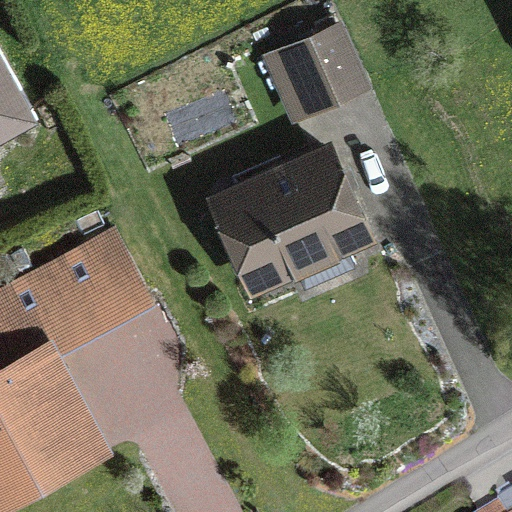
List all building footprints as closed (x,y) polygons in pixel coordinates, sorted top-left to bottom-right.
[(283,48),(308,102),(363,78),(338,24),(283,48)] [(0,128),(24,115),(0,70),(0,128)] [(217,196),(254,279),(364,230),(327,148),(217,196)] [(0,489),(81,446),(51,391),(67,382),(47,345),(146,294),(112,230),(0,290),(0,337),(13,363),(0,369),(0,489)] [(511,511),(511,491),(498,500),(500,504),(486,511),(511,511)]
